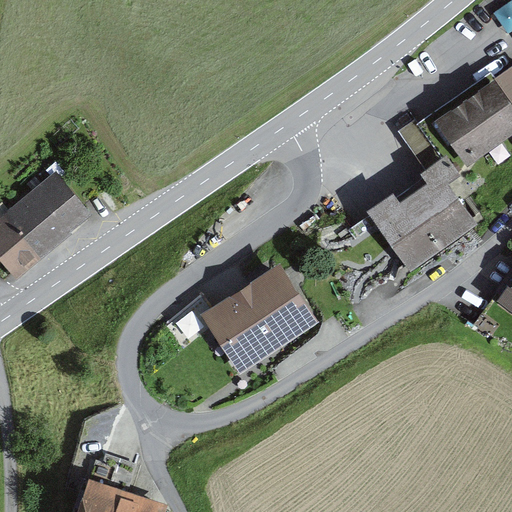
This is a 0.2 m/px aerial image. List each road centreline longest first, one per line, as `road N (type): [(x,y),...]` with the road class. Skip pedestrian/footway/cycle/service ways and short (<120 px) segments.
road 1 (residential): [(511,231),(380,330),(243,410),(197,423),(160,417)]
road 2 (residential): [(160,417),(135,392),(132,338),(153,306),(305,198),(305,163),(282,128)]
road 3 (tertiary): [(9,315),(282,128)]
road 4 (tertiary): [(282,128),(453,0)]
road 5 (residential): [(10,511),(0,387)]
